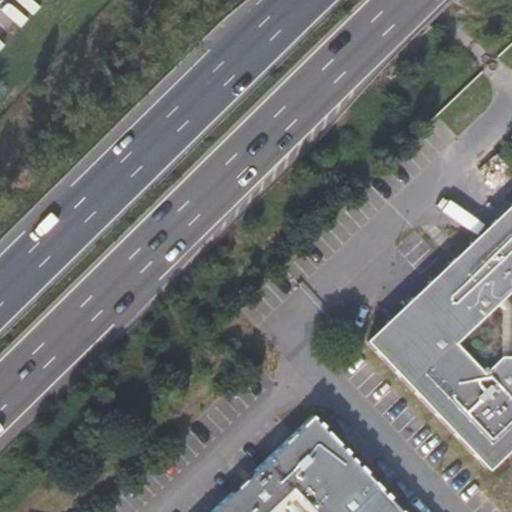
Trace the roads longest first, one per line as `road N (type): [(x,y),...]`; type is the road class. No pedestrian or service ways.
road 1 (motorway): [(0,397),(405,0)]
road 2 (residential): [(453,511),(313,360),(298,329),(313,297),(511,109)]
road 3 (motorway): [(301,0),(0,297)]
